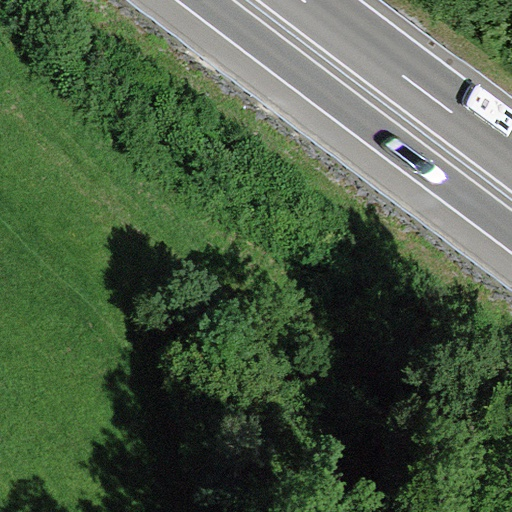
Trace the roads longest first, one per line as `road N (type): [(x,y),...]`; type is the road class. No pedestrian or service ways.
road 1 (trunk): [(209,0),(511,228)]
road 2 (trunk): [(511,157),(303,0)]
